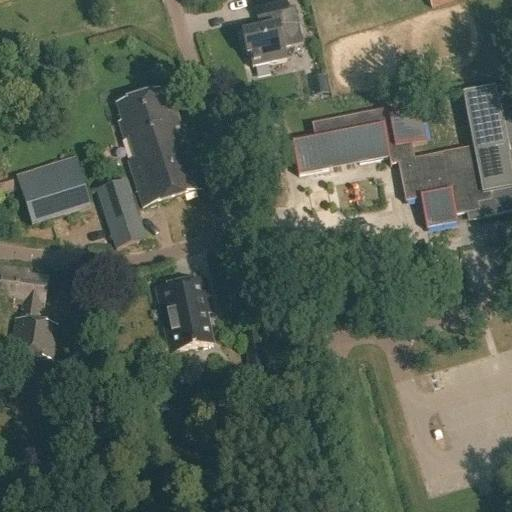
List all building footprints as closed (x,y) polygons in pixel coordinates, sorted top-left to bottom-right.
[(284,0),(266,0),(253,3),(259,32),(241,36),(247,60),(249,60),(252,72),(286,64),(283,52),(303,48),(295,11),(287,13),(284,0)] [(426,0),(431,11),(461,0),(426,0)] [(511,90),(462,100),(477,175),(464,178),(448,181),(444,157),(413,163),(410,150),(426,147),(420,115),(397,120),(396,112),(311,129),(312,135),(314,143),(291,148),(298,180),(388,163),(390,170),(397,169),(404,207),(419,203),(425,234),(456,228),(455,219),(478,215),(481,214),(482,222),(497,219),(511,216),(511,90)] [(142,211),(143,212),(201,193),(170,98),(160,102),(158,94),(116,107),(122,125),(118,126),(124,143),(128,142),(135,162),(128,164),(143,211),(142,211)] [(16,180),(31,230),(90,211),(75,162),(16,180)] [(125,183),(96,193),(116,253),(145,243),(125,183)] [(277,225),(286,273),(296,271),(287,223),(277,225)] [(460,239),(440,241),(444,271),(464,269),(460,239)] [(21,323),(15,322),(10,354),(50,360),(55,328),(35,325),(37,309),(43,310),(48,283),(27,280),(28,274),(0,269),(0,303),(23,307),(21,323)] [(216,272),(219,297),(228,296),(225,271),(216,272)] [(212,315),(205,283),(156,294),(167,346),(168,346),(170,356),(178,354),(212,347),(206,316),(212,315)] [(258,337),(244,339),(249,371),(232,374),(236,399),(267,394),(258,337)] [(255,449),(259,469),(284,465),(281,444),(255,449)]
